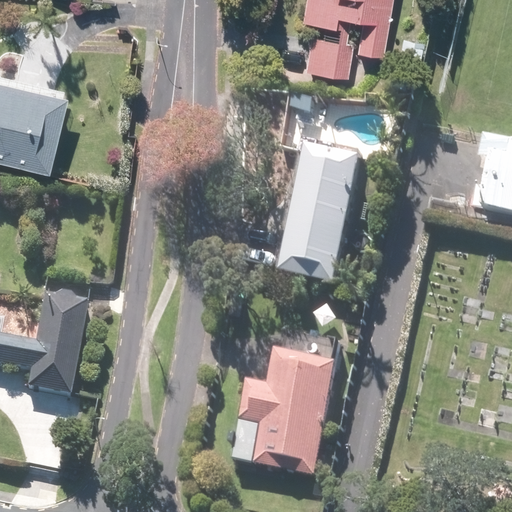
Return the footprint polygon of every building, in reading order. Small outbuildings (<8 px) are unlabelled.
[(389,0),(304,0),(302,21),(312,22),(306,73),(345,78),(348,53),(382,57),(389,0)] [(424,40),(401,37),(392,91),(414,94),(424,40)] [(68,97),(0,81),(0,162),(50,174),(68,97)] [(511,146),(497,144),(482,212),(511,218),(511,146)] [(281,271),(334,284),(364,163),(310,150),(281,271)] [(0,366),(30,372),(26,392),(70,399),(86,308),(43,300),(39,324),(0,317),(0,366)] [(253,389),(246,425),(266,429),(259,472),(316,482),(341,348),(294,340),(290,360),(279,358),(273,392),(253,389)]
